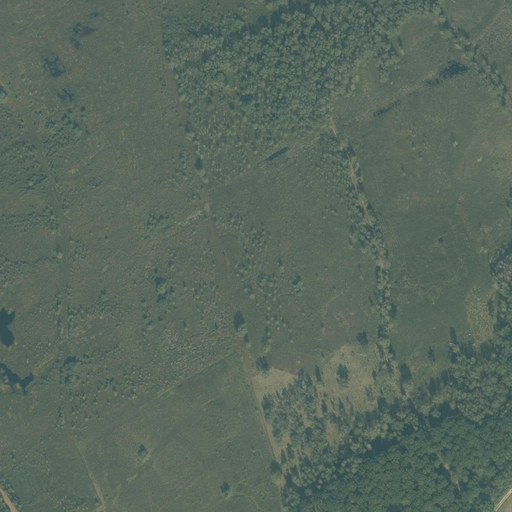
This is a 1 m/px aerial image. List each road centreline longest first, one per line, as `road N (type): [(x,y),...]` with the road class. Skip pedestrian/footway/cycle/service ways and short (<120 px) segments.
road 1 (track): [(461,491),(384,350),(379,253),(280,0)]
road 2 (track): [(287,511),(149,0)]
road 3 (track): [(92,511),(101,496),(65,412),(58,200),(0,76)]
